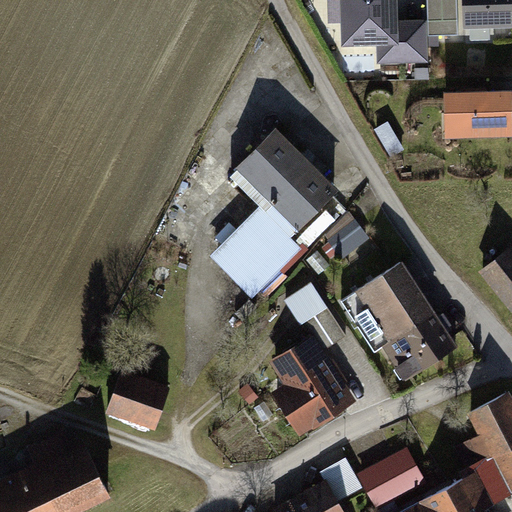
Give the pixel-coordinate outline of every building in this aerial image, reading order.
[(395,0),(347,0),(348,41),(379,40),(397,40),(396,19),(395,0)] [(430,0),(431,18),(432,36),(461,35),(460,0),(430,0)] [(511,0),(467,0),(470,32),(511,29),(511,0)] [(431,18),(396,19),(397,40),(379,40),(380,65),(433,64),(432,36),(431,18)] [(511,97),(511,86),(444,90),(446,137),(511,134),(511,97)] [(342,190),(277,126),(228,175),(262,209),(214,257),(249,292),(299,243),(294,237),(342,190)] [(328,233),(343,257),(372,238),(357,214),(328,233)] [(511,248),(482,273),(511,310),(511,248)] [(405,263),(360,291),(391,341),(437,313),(405,263)] [(316,332),(271,358),(288,386),(276,393),(302,437),(358,404),(316,332)] [(172,388),(121,370),(106,411),(157,429),(172,388)] [(472,470),(494,510),(511,500),(511,395),(511,393),(469,415),(480,437),(460,448),(472,470)] [(0,511),(85,511),(113,499),(78,425),(27,449),(34,465),(0,481),(0,511)] [(494,510),(472,470),(394,511),(490,511),(494,510)] [(348,511),(330,478),(273,508),(275,511),(348,511)]
